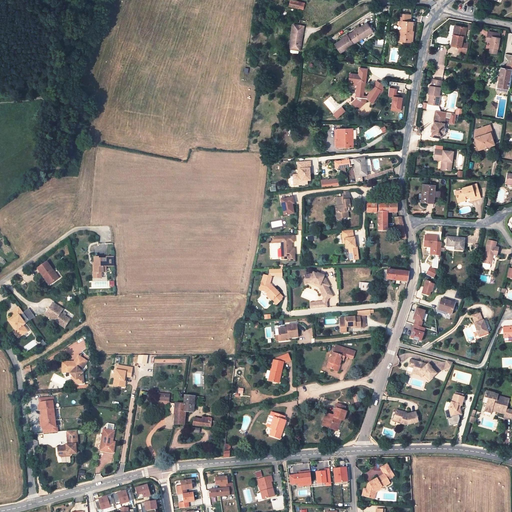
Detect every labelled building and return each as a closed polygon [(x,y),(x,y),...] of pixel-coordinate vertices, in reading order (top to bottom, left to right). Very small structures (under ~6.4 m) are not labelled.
[(303,9),(304,3),(290,0),(289,6),(303,9)] [(411,22),(411,15),(400,14),(399,26),(401,26),(401,31),(400,31),(399,36),(401,36),(401,41),(405,42),(405,41),(407,41),(407,42),(412,43),(413,32),(412,32),(413,28),(413,22),(411,22)] [(340,53),(373,32),(367,23),(360,27),(354,31),(348,35),(341,40),(334,44),(340,53)] [(299,50),(300,51),(304,26),(293,25),(290,49),(291,49),(291,52),(291,53),(297,54),(297,53),(299,51),(299,50)] [(453,34),(451,45),(456,46),(459,47),(461,47),(462,43),(463,37),(465,37),(467,28),(456,26),(455,34),(453,34)] [(491,42),(490,49),(492,49),(491,53),(496,53),(499,38),(498,38),(499,33),(490,32),(489,37),(487,37),(486,41),(491,42)] [(466,44),(462,43),(461,47),(459,47),(458,52),(466,53),(468,43),(467,42),(466,44)] [(511,69),(511,55),(506,55),(505,57),(508,60),(506,69),(501,68),(498,87),(508,88),(511,70),(511,69)] [(366,85),(366,76),(350,74),(348,84),(357,85),(356,98),(357,99),(352,103),(356,108),(358,106),(359,108),(366,103),(366,99),(373,103),(380,91),(373,86),(367,96),(363,96),(365,85),(366,85)] [(428,104),(437,105),(438,96),(440,87),(441,87),(442,81),(433,79),(431,86),(430,86),(428,94),(430,94),(428,104)] [(396,89),(389,88),(388,96),(393,97),(391,107),(400,109),(402,98),(398,97),(399,95),(395,94),(396,89)] [(432,132),(431,137),(442,138),(442,134),(443,134),(445,129),(443,128),(445,118),(446,112),(440,112),(436,111),(433,126),(433,128),(435,129),(434,131),(432,131),(432,132)] [(476,142),(478,149),(493,144),(492,139),(490,133),(492,132),(489,125),(477,129),(475,139),(476,142)] [(353,147),(352,129),(337,129),(338,141),(336,141),(336,147),(353,147)] [(445,150),(436,149),(434,157),(442,158),(442,160),(444,160),(443,169),(451,170),(453,151),(445,150)] [(348,160),(348,159),(340,160),(340,161),(335,162),(336,169),(349,167),(349,165),(354,164),(356,178),(367,176),(364,158),(348,160)] [(299,175),(300,181),(306,181),(309,181),(309,174),(309,169),(310,169),(309,162),(297,163),(297,170),(299,169),(299,175)] [(298,175),(292,175),(293,185),(300,185),(300,184),(307,184),(306,181),(300,181),(299,175),(298,175)] [(423,184),(421,201),(433,202),(434,196),(434,191),(435,185),(423,184)] [(456,196),(458,202),(466,200),(465,198),(469,197),(470,200),(470,201),(480,198),(478,189),(476,184),(471,185),(462,188),(462,189),(458,190),(459,195),(456,196)] [(349,200),(349,196),(342,197),(336,198),(337,206),(335,207),(336,211),(339,213),(340,218),(348,217),(347,211),(346,211),(346,208),(349,208),(352,207),(351,200),(349,200)] [(280,200),(283,215),(293,213),(292,208),(291,204),(293,203),(291,197),(280,200)] [(377,204),(367,203),(367,212),(377,212),(377,204)] [(397,204),(379,204),(378,231),(384,231),(384,212),(387,212),(397,212),(397,204)] [(407,239),(401,217),(395,218),(398,231),(397,231),(397,238),(407,239)] [(353,232),(342,234),(342,239),(345,239),(345,243),(346,248),(349,248),(350,257),(358,256),(357,246),(355,247),(355,244),(354,238),(353,238),(353,232)] [(437,236),(425,235),(424,247),(431,247),(433,249),(433,255),(441,255),(441,244),(438,244),(437,242),(437,236)] [(281,242),(281,259),(294,259),(294,252),(291,252),(291,248),(291,242),(293,242),(293,236),(280,236),(281,242)] [(447,238),(447,246),(455,247),(455,249),(463,250),(464,239),(447,238)] [(489,240),(483,263),(491,264),(493,255),(496,256),(498,248),(495,247),(497,242),(489,240)] [(98,258),(93,258),(94,273),(101,273),(103,273),(102,267),(106,267),(106,259),(98,259),(98,258)] [(45,262),(36,269),(42,277),(43,276),(49,284),(57,279),(45,262)] [(430,268),(427,275),(434,279),(438,272),(430,268)] [(407,282),(409,272),(387,270),(386,279),(398,281),(403,281),(403,284),(405,284),(406,282),(407,282)] [(311,274),(305,275),(306,280),(306,282),(309,282),(320,287),(321,289),(322,289),(324,292),(322,294),(321,294),(325,301),(333,297),(328,288),(329,287),(325,279),(323,278),(319,277),(320,275),(317,274),(317,275),(313,273),(312,275),(311,274)] [(272,278),(264,275),(259,290),(265,292),(268,294),(266,295),(276,306),(282,300),(281,299),(283,298),(274,288),(273,289),(269,285),(272,278)] [(306,282),(306,280),(304,280),(305,284),(306,284),(310,283),(319,288),(322,294),(324,292),(322,289),(321,289),(320,287),(309,282),(306,282)] [(426,281),(422,295),(428,297),(429,296),(430,293),(432,292),(434,285),(430,284),(431,283),(426,281)] [(374,291),(374,284),(359,282),(359,290),(374,291)] [(441,299),(438,310),(451,314),(454,303),(441,299)] [(62,310),(52,303),(45,314),(54,320),(53,322),(63,328),(68,320),(59,314),(62,310)] [(13,317),(9,319),(17,329),(15,330),(17,332),(22,335),(27,331),(23,325),(25,324),(23,322),(27,319),(23,313),(19,307),(11,313),(13,317)] [(28,309),(23,313),(27,319),(29,321),(34,317),(28,309)] [(416,320),(414,325),(421,327),(423,322),(422,321),(425,311),(417,309),(414,319),(416,320)] [(474,324),(478,335),(487,332),(483,320),(482,321),(480,313),(472,316),(475,323),(474,324)] [(360,328),(360,319),(355,319),(354,318),(345,319),(345,322),(345,328),(346,328),(354,327),(355,328),(360,328)] [(9,319),(8,320),(15,330),(17,329),(9,319)] [(284,327),(279,328),(280,335),(278,335),(278,336),(279,341),(279,342),(288,340),(288,338),(297,337),(295,324),(286,325),(286,328),(285,329),(284,327)] [(413,330),(411,338),(421,341),(425,328),(421,327),(414,325),(413,330)] [(503,330),(504,338),(510,337),(511,336),(511,326),(505,327),(505,330),(503,330)] [(341,359),(343,360),(345,354),(347,355),(346,356),(353,358),(355,352),(336,346),(335,349),(332,358),(330,363),(329,362),(327,368),(337,371),(341,359)] [(288,354),(276,359),(276,361),(273,360),(271,371),(269,380),(278,383),(280,373),(281,373),(283,363),(286,362),(287,362),(291,361),(288,354)] [(71,361),(62,361),(62,372),(68,372),(72,377),(76,380),(76,384),(83,384),(83,376),(81,375),(82,373),(79,370),(83,367),(87,360),(78,355),(74,361),(74,363),(71,363),(71,361)] [(414,368),(414,370),(420,371),(419,375),(420,375),(422,377),(425,375),(430,380),(437,373),(432,367),(431,367),(428,364),(427,366),(426,364),(422,363),(422,364),(419,363),(419,362),(411,360),(409,367),(414,368)] [(130,378),(132,368),(118,366),(117,370),(116,370),(113,385),(122,387),(123,381),(123,382),(124,376),(126,377),(130,378)] [(487,404),(485,409),(492,411),(492,409),(496,410),(496,412),(504,414),(504,417),(511,419),(511,416),(511,410),(506,409),(509,399),(498,396),(496,401),(493,400),(494,393),(486,391),(485,398),(488,399),(487,404)] [(464,397),(454,394),(452,402),(451,402),(449,409),(450,414),(455,413),(455,415),(461,414),(460,410),(459,410),(459,408),(460,405),(461,405),(464,397)] [(195,397),(184,396),(184,404),(186,405),(185,412),(194,413),(194,399),(196,399),(196,397),(195,397)] [(51,398),(37,400),(38,404),(39,408),(36,408),(36,412),(38,411),(38,416),(39,416),(39,419),(37,420),(38,427),(40,427),(40,430),(40,435),(55,433),(55,428),(53,428),(52,414),(53,414),(53,409),(51,409),(51,402),(52,402),(51,398)] [(186,405),(184,404),(170,403),(170,410),(171,410),(171,414),(175,415),(174,424),(184,425),(185,412),(186,405)] [(343,421),(346,412),(344,411),(345,407),(336,404),(335,408),(336,408),(333,416),(330,415),(326,413),(322,425),(326,427),(327,424),(333,426),(333,429),(337,431),(341,420),(343,421)] [(405,412),(396,410),(394,418),(398,420),(398,421),(402,423),(402,424),(406,425),(406,424),(409,424),(418,422),(416,412),(407,414),(405,414),(405,412)] [(284,421),(285,417),(275,413),(274,417),(270,416),(267,424),(271,425),(273,426),(272,429),(270,435),(280,439),(284,426),(282,425),(284,421)] [(211,421),(202,419),(194,418),(193,426),(211,427),(211,421)] [(113,442),(115,432),(113,432),(114,428),(108,426),(107,430),(104,430),(100,452),(113,454),(115,443),(113,442)] [(67,437),(68,445),(76,445),(78,444),(77,436),(76,431),(66,432),(67,437)] [(64,448),(58,448),(59,456),(61,458),(71,457),(72,454),(77,454),(76,445),(68,445),(66,446),(65,447),(64,448)] [(363,496),(373,498),(375,491),(382,487),(382,488),(390,483),(389,480),(395,476),(388,464),(381,468),(384,473),(372,481),(372,482),(370,483),(369,482),(368,483),(367,489),(365,489),(363,496)] [(346,468),(334,469),(336,483),(348,482),(346,468)] [(330,469),(324,470),(325,471),(321,472),(316,472),(318,484),(326,483),(326,486),(332,485),(330,469)] [(299,475),(292,475),(293,484),(297,483),(303,483),(303,486),(312,485),(310,471),(302,472),(302,474),(299,475)] [(227,476),(215,478),(216,485),(220,485),(221,488),(234,487),(233,483),(228,484),(227,476)] [(257,480),(262,499),(274,496),(271,482),(272,482),(271,477),(257,480)] [(176,486),(178,495),(183,494),(187,493),(186,489),(192,488),(191,480),(181,481),(181,486),(176,486)] [(148,484),(135,488),(138,499),(153,494),(151,486),(149,487),(148,484)] [(221,488),(209,490),(210,497),(235,495),(234,487),(221,488)] [(383,489),(382,488),(382,487),(375,491),(373,498),(375,499),(376,493),(383,489)] [(129,490),(113,495),(116,506),(133,501),(129,490)] [(179,503),(180,508),(189,507),(188,502),(194,501),(193,493),(187,493),(183,494),(184,502),(179,503)] [(111,496),(95,501),(97,511),(114,506),(111,496)] [(154,500),(140,503),(141,511),(155,511),(155,509),(156,509),(154,500)]
